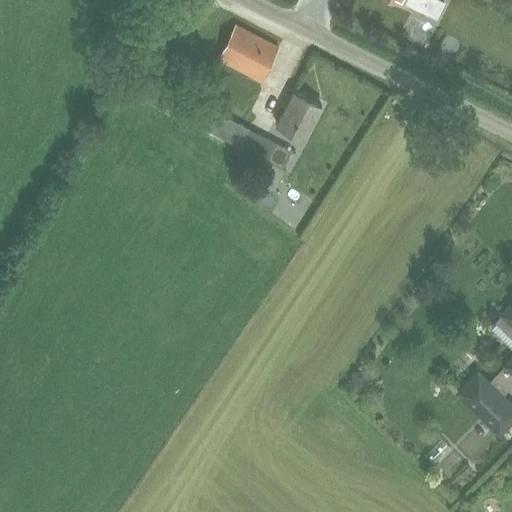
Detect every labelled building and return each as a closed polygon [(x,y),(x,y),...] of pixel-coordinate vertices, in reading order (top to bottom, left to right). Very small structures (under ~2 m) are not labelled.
[(436,17),(444,2),(440,0),(397,0),(405,4),(407,2),(436,17)] [(260,80),(278,46),(236,24),(218,58),(260,80)] [(277,124),(305,138),(322,105),(294,90),(277,124)] [(276,142),(250,129),(242,124),(234,139),(243,143),(241,146),(267,160),(276,142)] [(280,214),(305,230),(312,218),(287,202),(280,214)] [(511,303),(503,313),(511,321),(511,356),(505,364),(511,370),(511,303)] [(511,419),(511,404),(503,395),(478,371),(457,392),(499,433),(511,419)]
